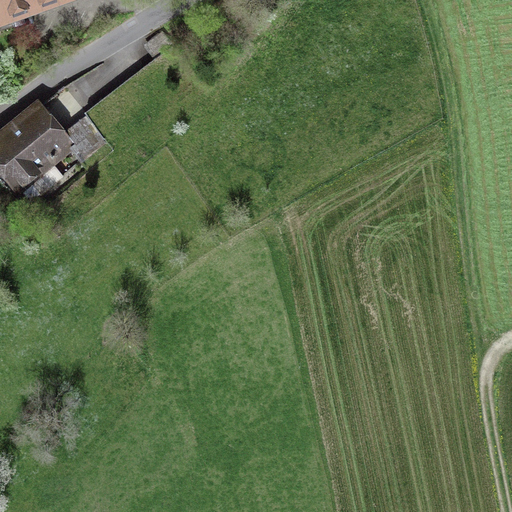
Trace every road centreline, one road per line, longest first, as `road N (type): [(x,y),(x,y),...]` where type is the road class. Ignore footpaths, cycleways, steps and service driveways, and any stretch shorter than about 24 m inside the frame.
road 1 (residential): [(182,0),(61,70),(0,119)]
road 2 (track): [(511,337),(484,376),(507,511)]
